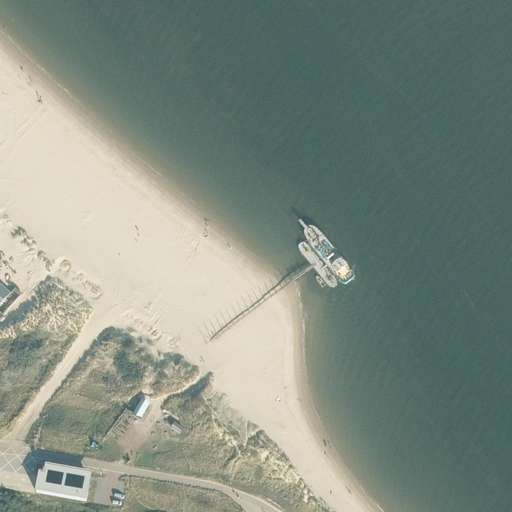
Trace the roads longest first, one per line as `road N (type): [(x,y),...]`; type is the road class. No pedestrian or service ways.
road 1 (unclassified): [(272,511),(206,485),(0,449)]
road 2 (track): [(3,450),(119,292)]
